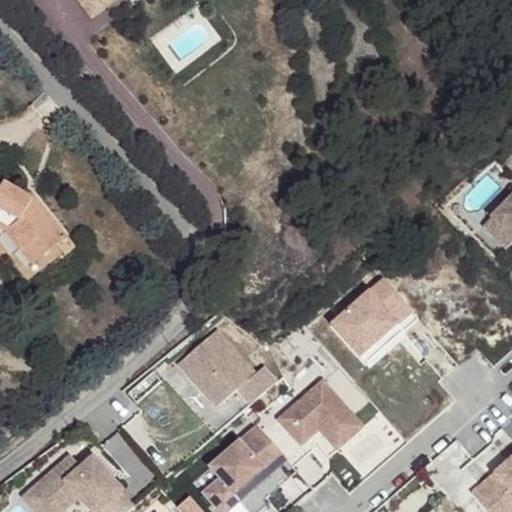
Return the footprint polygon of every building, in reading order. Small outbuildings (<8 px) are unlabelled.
[(103,0),(82,0),(96,17),(109,6),(103,0)] [(0,236),(2,237),(35,272),(71,240),(36,198),(0,184),(0,236)] [(510,197),(487,219),(510,243),(511,240),(511,184),(504,192),(510,197)] [(487,219),(478,228),(501,251),(510,243),(487,219)] [(380,280),(327,324),(361,363),(413,319),(380,280)] [(211,330),(174,362),(211,407),(232,389),(244,404),(269,383),(257,369),(248,375),(211,330)] [(203,465),(213,478),(196,493),(213,511),(220,511),(251,486),(260,497),(285,476),(271,458),(276,454),(280,458),(295,445),(302,453),(311,445),(322,457),(357,428),(348,417),(317,380),(257,432),(251,425),(203,465)] [(511,447),(511,455),(466,494),(481,511),(498,511),(511,500),(511,416),(497,428),(511,447)] [(66,454),(18,495),(32,511),(54,511),(73,497),(86,511),(120,511),(127,506),(114,491),(117,489),(87,456),(76,466),(66,454)]
